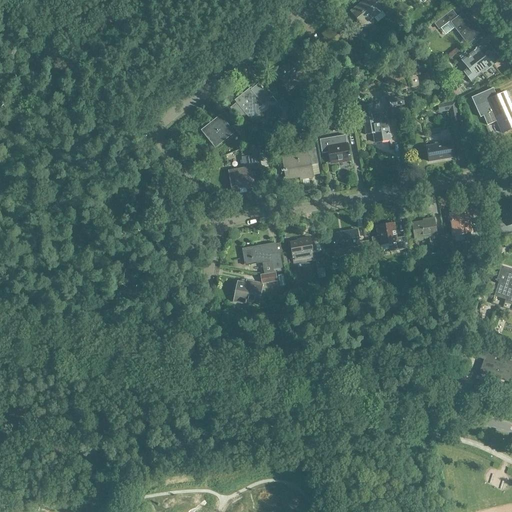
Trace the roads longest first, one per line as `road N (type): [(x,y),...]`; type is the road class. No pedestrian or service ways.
road 1 (tertiary): [(511,428),(192,372)]
road 2 (unclassified): [(218,222),(160,143),(158,128),(318,0)]
road 3 (residential): [(218,222),(511,172)]
road 4 (tertiary): [(192,372),(0,334)]
road 5 (unclassified): [(192,372),(218,222)]
